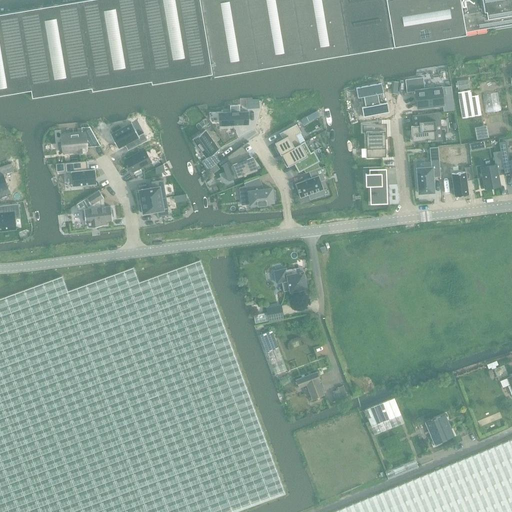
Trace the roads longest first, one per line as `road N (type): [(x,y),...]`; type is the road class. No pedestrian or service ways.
road 1 (unclassified): [(511,432),(315,511)]
road 2 (unclassified): [(134,256),(289,234)]
road 3 (unclassified): [(0,268),(134,256)]
